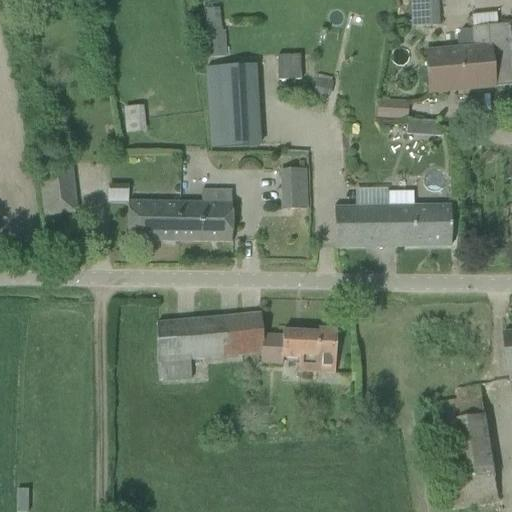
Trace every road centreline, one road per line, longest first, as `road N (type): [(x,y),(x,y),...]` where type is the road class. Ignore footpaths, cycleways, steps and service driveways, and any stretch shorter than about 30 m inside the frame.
road 1 (unclassified): [(0,273),(511,273)]
road 2 (track): [(93,511),(91,275)]
